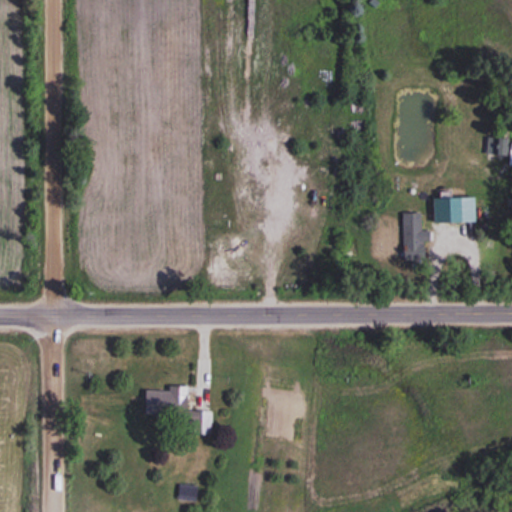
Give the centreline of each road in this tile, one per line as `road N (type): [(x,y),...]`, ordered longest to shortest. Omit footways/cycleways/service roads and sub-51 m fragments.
road 1 (residential): [(57,511),(53,0)]
road 2 (tertiary): [(511,311),(0,314)]
